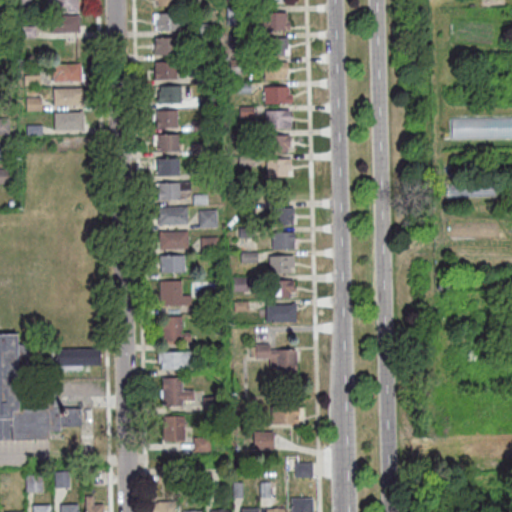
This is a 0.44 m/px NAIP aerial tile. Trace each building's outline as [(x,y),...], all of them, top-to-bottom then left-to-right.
[(49,14),(49,0),(78,0),(79,14),(49,14)] [(174,0),(174,7),(157,8),(157,1),(154,1),(154,0),(174,0)] [(227,9),(244,8),(244,26),(227,27),(227,9)] [(290,22),(290,31),(287,31),(287,32),(263,32),(263,14),(286,14),(286,22),(290,22)] [(156,32),(156,20),(158,20),(158,15),(179,15),(180,32),(156,32)] [(50,35),(50,17),(79,17),(80,34),(50,35)] [(193,25),(214,25),(215,35),(193,35),(193,25)] [(20,28),(35,27),(36,39),(20,39),(20,28)] [(230,50),(229,36),(244,36),(244,49),(230,50)] [(155,40),(179,39),(180,56),(156,57),(155,40)] [(288,46),(289,46),(289,56),(264,57),(264,39),(288,39),(288,46)] [(230,61),(244,61),(245,75),(230,75),(230,61)] [(155,64),(176,63),(177,80),(154,81),(154,70),(155,70),(155,64)] [(288,63),(288,75),(285,75),(285,81),(263,81),(263,64),(288,63)] [(52,83),(52,66),(81,65),(81,82),(52,83)] [(198,67),(198,83),(215,83),(214,66),(198,67)] [(41,76),(41,87),(24,87),(24,76),(41,76)] [(251,84),(251,94),(237,94),(237,85),(251,84)] [(181,87),(182,105),(158,105),(158,93),(160,93),(160,88),(181,87)] [(289,95),(292,95),(292,105),(264,105),(264,88),(288,88),(289,95)] [(83,108),(80,108),(80,106),(54,107),(53,90),(81,89),(81,99),(83,99),(83,108)] [(213,98),(213,108),(199,108),(199,98),(213,98)] [(26,99),(41,99),(41,113),(26,113),(26,99)] [(240,108),(254,108),(254,118),(240,118),(240,108)] [(291,117),(292,117),(292,129),(265,130),(265,112),(290,111),(291,117)] [(84,132),(80,132),(80,131),(55,131),(54,114),(80,114),(80,112),(83,112),(84,132)] [(156,112),(177,112),(178,128),(157,129),(156,112)] [(511,138),(511,115),(450,116),(450,138),(511,138)] [(0,120),(9,120),(10,136),(0,136),(0,120)] [(193,133),(193,122),(210,122),(210,132),(193,133)] [(26,127),(42,126),(42,137),(26,138),(26,127)] [(233,133),(248,133),(249,143),(233,144),(233,133)] [(178,136),(179,153),(157,153),(157,136),(178,136)] [(288,149),(288,153),(265,154),(265,137),(290,136),(291,149),(288,149)] [(191,145),(211,145),(211,156),(192,157),(191,145)] [(0,150),(11,150),(11,161),(0,161),(0,150)] [(239,158),(255,158),(255,167),(239,167),(239,158)] [(157,171),(153,171),(153,160),(179,160),(180,177),(157,177),(157,171)] [(266,161),(291,160),(292,177),(267,178),(266,161)] [(0,170),(11,170),(11,185),(0,185),(0,170)] [(194,171),(209,171),(210,180),(194,181),(194,171)] [(191,184),(191,192),(180,192),(180,200),(158,201),(158,196),(155,196),(154,185),(191,184)] [(445,185),(445,196),(496,196),(496,185),(445,185)] [(193,196),(207,196),(208,206),(193,206),(193,196)] [(239,204),(255,203),(255,218),(240,218),(239,204)] [(158,226),(158,219),(159,219),(159,209),(188,208),(188,226),(158,226)] [(272,209),(293,208),(293,226),(272,227),(272,209)] [(199,212),(217,212),(217,229),(199,229),(199,212)] [(239,229),(255,229),(255,239),(239,240),(239,229)] [(188,232),(189,250),(160,251),(159,233),(188,232)] [(294,233),(295,251),(273,251),(272,234),(294,233)] [(201,239),(218,238),(219,253),(201,253),(201,239)] [(241,254),(258,253),(258,264),(242,265),(241,254)] [(160,257),(184,257),(185,274),(160,274),(160,257)] [(269,258),(294,257),(295,274),(270,275),(269,258)] [(233,279),(247,278),(248,293),(233,293),(233,279)] [(160,283),(181,282),(181,297),(191,297),(191,307),(160,308),(160,283)] [(293,282),(293,288),(296,288),(296,293),(293,293),(290,294),(291,299),(271,300),(270,282),(293,282)] [(234,303),(248,303),(249,313),(234,313),(234,303)] [(296,312),(296,324),(266,324),(266,307),(292,306),(292,305),(296,305),(297,312),(296,312)] [(182,318),(182,334),(190,333),(191,342),(161,343),(160,319),(182,318)] [(0,334),(20,334),(20,344),(27,347),(30,355),(28,364),(20,368),(21,407),(38,407),(38,396),(53,396),(53,406),(81,406),(81,426),(58,427),(58,432),(50,432),(51,439),(0,440),(0,334)] [(270,352),(295,351),(296,352),(297,352),(297,374),(296,374),(296,379),(279,380),(278,368),(270,368),(269,360),(256,360),(255,346),(270,346),(270,352)] [(56,350),(101,350),(101,367),(56,367),(56,350)] [(162,365),(158,365),(158,354),(192,353),(193,366),(184,367),(184,371),(162,371),(162,365)] [(195,364),(212,363),(212,374),(195,374),(195,364)] [(162,380),(182,379),(183,392),(194,391),(195,402),(183,403),(183,407),(163,408),(162,380)] [(203,399),(221,398),(221,412),(204,413),(203,399)] [(299,425),(272,426),(271,409),(300,409),(300,418),(299,418),(299,425)] [(184,417),(185,443),(164,443),(163,418),(184,417)] [(274,433),(274,450),(255,451),(254,433),(274,433)] [(193,439),(211,438),(211,453),(194,453),(193,439)] [(188,456),(166,457),(166,482),(188,482),(188,456)] [(295,464),(313,464),(313,479),(296,479),(295,464)] [(148,469),(154,469),(154,467),(168,467),(169,483),(149,484),(148,469)] [(55,473),(69,472),(70,489),(55,490),(55,473)] [(26,476),(42,476),(42,493),(26,494),(26,476)] [(232,484),(243,484),(243,499),(233,500),(232,484)] [(260,484),(271,484),(271,499),(260,499),(260,484)] [(104,511),(86,511),(86,498),(94,497),(94,506),(104,506),(104,511)] [(291,511),(291,500),(313,500),(313,511),(291,511)] [(175,503),(175,511),(151,511),(151,504),(175,503)]
